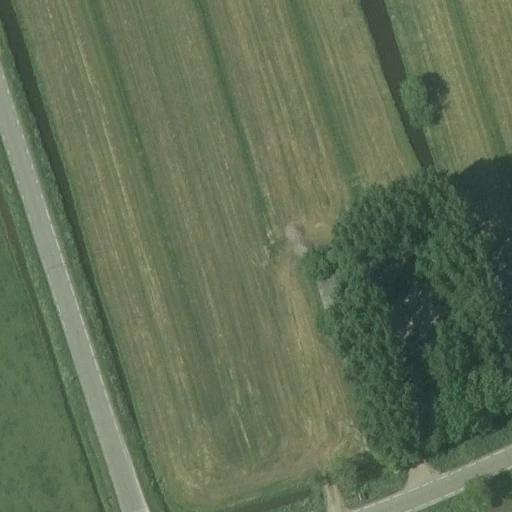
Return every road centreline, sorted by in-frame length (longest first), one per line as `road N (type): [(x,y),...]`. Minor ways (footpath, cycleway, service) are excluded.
road 1 (unclassified): [(126,511),(0,119)]
road 2 (unclassified): [(384,511),(511,452)]
